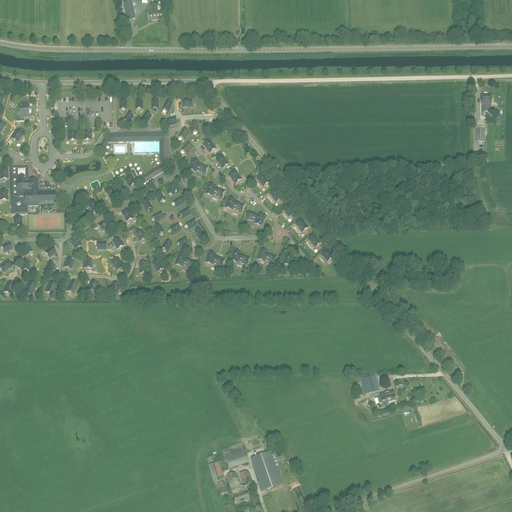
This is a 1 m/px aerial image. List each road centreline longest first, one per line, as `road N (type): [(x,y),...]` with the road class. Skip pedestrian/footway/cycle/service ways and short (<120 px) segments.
road 1 (tertiary): [(0,42),(175,50),(511,46)]
road 2 (unclassified): [(506,450),(205,82)]
road 3 (track): [(214,81),(477,77)]
road 4 (unclassified): [(205,82),(0,76)]
road 5 (unclassified): [(324,511),(506,450)]
